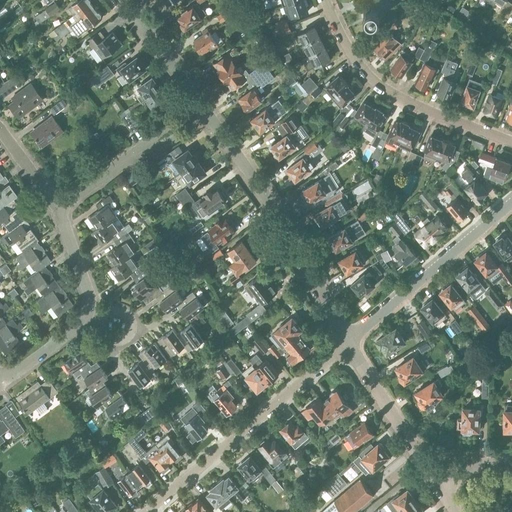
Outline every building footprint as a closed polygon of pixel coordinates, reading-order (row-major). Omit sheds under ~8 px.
[(78,0),(72,5),(72,6),(69,8),(77,19),(92,6),(87,0),(78,0)] [(303,0),(300,0),(287,5),(283,6),(285,13),(287,12),(289,18),(291,17),(308,11),(303,0)] [(490,0),(489,3),(494,6),(497,1),(502,4),(498,11),(503,14),(511,3),(506,0),(490,0)] [(35,17),(40,24),(60,8),(55,2),(40,14),(40,13),(35,17)] [(203,9),(200,9),(196,3),(177,17),(186,30),(205,16),(206,13),(203,9)] [(511,3),(503,14),(508,17),(509,15),(511,16),(511,3)] [(233,14),(232,13),(235,11),(236,12),(239,10),(235,4),(228,8),(227,7),(216,15),(222,22),(233,14)] [(374,5),(372,5),(371,5),(370,6),(369,6),(368,7),(367,7),(366,8),(365,10),(364,11),(364,12),(364,13),(364,14),(364,16),(364,17),(365,19),(366,20),(367,22),(368,22),(369,22),(370,23),(371,23),(373,23),(374,23),(375,23),(376,22),(378,21),(379,20),(380,19),(380,18),(381,17),(381,16),(381,15),(381,14),(381,13),(381,12),(380,10),(379,9),(379,8),(378,8),(377,7),(376,6),(375,6),(374,5)] [(454,8),(450,5),(447,11),(451,13),(452,14),(455,9),(454,8)] [(74,21),(73,21),(66,27),(70,31),(70,30),(71,31),(74,29),(78,34),(80,34),(88,28),(88,27),(101,18),(92,6),(77,19),(74,21)] [(464,20),(466,16),(459,12),(457,15),(464,20)] [(394,13),(387,17),(390,23),(397,19),(394,13)] [(473,21),(466,16),(464,20),(471,25),(473,21)] [(73,21),(71,17),(59,26),(65,34),(70,31),(66,27),(73,21)] [(267,34),(272,32),(288,26),(286,20),(276,24),(265,29),(267,34)] [(395,22),(387,25),(390,31),(397,28),(395,22)] [(65,34),(59,26),(54,30),(58,34),(54,37),(56,41),(60,37),(61,38),(65,34)] [(290,32),(288,26),(272,32),(274,36),(280,34),(280,36),(290,32)] [(318,37),(313,28),(299,35),(294,38),(297,43),(302,41),(304,45),(318,37)] [(204,35),(193,41),(201,53),(211,47),(213,49),(218,46),(207,29),(202,32),(204,35)] [(111,53),(115,50),(114,49),(121,44),(112,32),(102,40),(97,33),(86,42),(91,48),(95,46),(103,57),(110,52),(111,53)] [(389,32),(383,38),(379,34),(370,43),(374,47),(372,49),(377,53),(378,52),(385,58),(400,44),(389,32)] [(324,49),(318,37),(304,45),(310,56),(324,49)] [(501,37),(498,42),(503,46),(506,41),(501,37)] [(429,39),(424,49),(419,58),(425,61),(427,60),(437,43),(429,39)] [(419,58),(424,49),(419,46),(415,53),(411,51),(409,54),(403,50),(400,55),(400,56),(391,69),(394,71),(394,72),(397,75),(398,74),(401,76),(413,58),(412,57),(414,55),(419,58)] [(324,49),(310,56),(302,60),(307,70),(315,66),(317,65),(319,69),(324,66),(325,64),(324,62),(330,59),(324,49)] [(280,57),(283,63),(292,58),(289,52),(280,57)] [(465,73),(472,76),(480,56),(473,53),(465,73)] [(222,77),(236,67),(232,61),(233,60),(228,54),(213,64),(218,70),(217,71),(222,77)] [(120,74),(121,74),(127,82),(145,68),(136,57),(126,64),(124,62),(116,68),(120,74)] [(446,59),(442,69),(447,71),(442,82),(443,83),(438,94),(449,98),(457,78),(452,76),(454,70),(449,68),(452,61),(446,59)] [(434,79),(439,70),(425,63),(423,64),(421,68),(422,68),(415,83),(421,85),(420,86),(425,89),(426,88),(431,77),(434,79)] [(241,73),(236,67),(222,77),(227,84),(231,90),(246,80),(249,84),(247,86),(268,71),(263,64),(248,75),(245,70),(241,73)] [(98,74),(91,79),(97,86),(113,75),(107,67),(98,73),(98,74)] [(497,84),(502,70),(496,67),(490,82),(497,84)] [(246,111),(261,101),(256,94),(259,92),(255,87),(260,84),(262,87),(273,78),(268,71),(247,86),(249,88),(250,88),(251,90),(238,99),(242,105),(242,107),(243,109),(245,109),(246,111)] [(322,81),(318,85),(318,86),(310,93),(315,98),(323,91),(325,93),(327,92),(332,97),(334,95),(348,83),(342,77),(341,78),(339,75),(335,78),(334,76),(329,80),(331,82),(326,86),(322,81)] [(12,77),(0,84),(0,83),(0,91),(15,82),(12,77)] [(131,106),(125,110),(127,113),(132,109),(135,107),(141,102),(160,88),(152,77),(138,87),(139,87),(132,92),(138,102),(132,107),(131,106)] [(310,77),(301,85),(309,94),(310,93),(318,86),(318,85),(310,77)] [(467,84),(460,102),(466,104),(466,105),(471,107),(472,106),(473,107),(477,96),(478,97),(481,89),(483,83),(469,78),(467,84)] [(15,82),(0,91),(0,98),(18,86),(15,82)] [(15,99),(8,104),(17,115),(22,112),(23,113),(30,108),(28,106),(41,97),(30,83),(13,95),(15,99)] [(348,83),(334,95),(343,105),(355,94),(352,90),(353,89),(348,83)] [(160,88),(141,102),(135,107),(139,112),(145,108),(145,106),(149,103),(154,109),(168,99),(160,88)] [(70,102),(78,95),(75,91),(67,98),(70,102)] [(504,99),(497,96),(496,97),(490,94),(484,111),(489,112),(490,115),(493,116),(496,115),(498,114),(500,110),(499,109),(500,106),(501,106),(504,99)] [(67,105),(62,99),(49,109),(54,115),(67,105)] [(260,131),(287,111),(278,100),(252,119),(256,125),(255,128),(257,131),(259,130),(260,131)] [(344,115),(338,123),(343,127),(349,120),(351,121),(353,120),(354,119),(364,125),(376,107),(375,107),(375,108),(370,106),(371,104),(366,101),(365,102),(364,102),(358,111),(352,107),(348,113),(347,112),(345,114),(345,115),(344,115)] [(302,111),(308,106),(304,102),(298,108),(302,111)] [(380,138),(383,133),(383,132),(377,129),(386,115),(382,113),(383,112),(376,107),(364,125),(361,129),(374,137),(370,144),(376,147),(380,138)] [(142,124),(132,109),(127,113),(137,128),(142,124)] [(127,113),(125,110),(119,114),(121,117),(131,132),(137,128),(127,113)] [(344,115),(345,115),(340,112),(332,121),(330,120),(327,124),(334,129),(338,123),(344,115)] [(48,141),(62,131),(51,115),(36,126),(38,128),(31,133),(34,137),(33,138),(34,140),(35,139),(40,145),(47,140),(48,141)] [(281,123),(288,134),(273,145),(271,145),(270,146),(270,147),(271,149),(272,149),(275,152),(274,153),(277,158),(278,157),(279,158),(288,152),(291,152),(293,150),(294,147),(295,146),(303,140),(295,129),(299,126),(291,116),(281,123)] [(380,138),(376,147),(372,153),(378,156),(384,143),(397,149),(398,147),(399,144),(408,124),(401,121),(400,122),(396,120),(389,135),(388,134),(387,135),(383,133),(380,138)] [(409,152),(411,146),(413,147),(420,131),(418,131),(419,129),(413,127),(413,128),(408,126),(409,124),(408,124),(399,144),(398,147),(409,152)] [(437,156),(443,139),(436,137),(436,138),(431,136),(424,153),(425,154),(424,158),(435,162),(437,156)] [(443,139),(437,156),(444,159),(443,162),(446,163),(442,166),(445,171),(456,162),(449,159),(455,145),(451,143),(451,142),(443,139)] [(316,165),(311,159),(313,157),(312,156),(315,155),(312,151),(318,147),(314,142),(304,149),(308,154),(287,169),(295,181),(316,165)] [(196,161),(188,149),(174,159),(169,152),(170,151),(169,150),(153,162),(155,164),(154,166),(161,167),(166,164),(169,165),(172,169),(172,172),(174,176),(182,171),(183,171),(196,161)] [(411,151),(406,161),(413,164),(417,154),(411,151)] [(489,179),(502,184),(506,175),(508,176),(510,171),(508,170),(510,164),(481,153),(478,162),(483,164),(483,165),(486,167),(483,174),(489,179)] [(417,154),(413,164),(410,172),(416,175),(419,166),(420,167),(424,157),(417,154)] [(182,171),(174,176),(182,171),(190,183),(206,172),(198,160),(196,161),(183,171),(182,171)] [(336,161),(319,174),(322,179),(301,191),(308,203),(318,197),(320,201),(333,193),(324,178),(330,174),(329,173),(339,166),(336,161)] [(486,193),(475,180),(471,175),(476,171),(473,167),(469,162),(469,161),(463,166),(466,170),(461,174),(462,175),(462,176),(464,179),(466,179),(470,184),(463,189),(468,194),(469,193),(476,202),(486,193)] [(133,172),(127,176),(133,185),(139,181),(137,179),(133,172)] [(376,188),(381,180),(375,177),(371,179),(376,188)] [(453,193),(456,196),(460,192),(452,183),(448,187),(449,188),(446,191),(450,196),(453,193)] [(0,207),(0,208),(2,206),(17,196),(8,184),(2,189),(0,186),(0,207)] [(180,201),(190,194),(185,188),(176,194),(180,201)] [(201,206),(197,209),(202,216),(225,200),(217,189),(213,192),(211,189),(204,194),(205,194),(194,202),(197,205),(199,203),(201,206)] [(433,211),(438,206),(425,190),(419,195),(433,211)] [(342,192),(327,201),(330,205),(315,214),(319,220),(317,221),(320,226),(321,225),(322,226),(332,220),(334,221),(336,221),(337,219),(337,217),(346,212),(341,203),(346,200),(346,199),(347,197),(347,194),(345,193),(342,193),(342,192)] [(190,194),(180,201),(185,207),(194,200),(190,194)] [(111,218),(116,215),(108,203),(113,200),(110,195),(96,204),(100,209),(88,217),(94,225),(90,228),(92,231),(91,232),(92,231),(93,232),(112,218),(111,218)] [(381,200),(379,195),(378,195),(373,198),(376,203),(381,200)] [(457,198),(454,201),(447,206),(453,214),(453,215),(457,220),(469,210),(466,207),(465,208),(457,198)] [(2,206),(0,208),(0,219),(1,219),(9,230),(23,220),(20,215),(22,214),(16,207),(10,212),(8,209),(6,211),(2,206)] [(370,215),(366,209),(357,215),(361,221),(370,215)] [(149,224),(153,221),(147,212),(142,216),(149,224)] [(398,225),(405,234),(411,229),(404,220),(398,212),(392,216),(398,224),(398,225)] [(116,215),(111,218),(112,218),(93,232),(92,231),(91,232),(100,244),(111,237),(114,241),(132,228),(129,223),(124,227),(116,215)] [(417,215),(413,218),(418,223),(421,220),(422,220),(417,215)] [(425,225),(436,238),(442,233),(441,232),(447,227),(438,216),(432,222),(428,217),(422,222),(424,224),(425,225)] [(29,224),(25,219),(23,220),(9,230),(0,236),(0,239),(3,244),(5,242),(8,246),(15,241),(23,250),(34,242),(38,239),(29,228),(26,230),(24,228),(29,224)] [(201,236),(212,252),(219,248),(216,244),(217,243),(223,239),(224,240),(230,236),(229,234),(233,230),(225,219),(222,221),(221,219),(215,223),(216,225),(208,231),(209,232),(208,233),(208,232),(201,236)] [(202,220),(190,229),(193,233),(205,225),(202,220)] [(329,237),(336,250),(355,239),(351,233),(362,227),(358,220),(329,237)] [(405,244),(401,240),(398,236),(403,232),(395,222),(389,227),(396,236),(392,239),(396,244),(400,249),(395,253),(406,264),(416,255),(406,244),(405,244)] [(436,238),(425,225),(424,224),(422,226),(422,227),(415,234),(416,235),(415,236),(419,240),(420,239),(425,246),(431,241),(432,242),(436,238)] [(132,228),(114,241),(117,245),(106,253),(112,262),(108,265),(110,268),(130,254),(134,252),(130,245),(135,241),(128,232),(132,229),(132,228)] [(511,243),(506,235),(495,243),(508,261),(511,258),(511,243)] [(248,250),(241,241),(227,251),(234,260),(248,250)] [(34,242),(23,250),(14,257),(18,263),(15,265),(19,270),(29,263),(35,271),(50,261),(41,249),(40,250),(34,242)] [(174,246),(171,242),(164,247),(167,251),(174,246)] [(352,253),(339,260),(347,273),(365,262),(356,247),(350,250),(352,253)] [(224,254),(220,249),(211,255),(215,261),(224,254)] [(248,250),(234,260),(235,260),(228,265),(235,274),(228,279),(232,284),(240,278),(237,273),(255,260),(248,250)] [(497,267),(486,252),(476,260),(489,278),(500,270),(503,274),(502,275),(509,284),(511,282),(511,277),(502,264),(497,267)] [(110,268),(118,280),(129,273),(132,277),(146,268),(143,263),(138,266),(130,254),(110,268)] [(198,264),(193,258),(186,263),(191,269),(198,264)] [(385,271),(381,267),(386,263),(383,260),(378,263),(377,262),(373,266),(380,275),(385,271)] [(50,261),(35,271),(22,281),(26,287),(23,289),(27,294),(36,287),(43,295),(52,288),(58,285),(49,273),(48,274),(43,266),(50,261)] [(458,275),(471,292),(481,284),(468,267),(458,275)] [(374,284),(373,284),(377,280),(369,271),(365,274),(364,273),(351,284),(354,288),(353,288),(355,293),(359,295),(365,289),(366,291),(374,284)] [(170,279),(160,286),(150,272),(130,287),(136,296),(138,295),(140,299),(145,295),(149,300),(156,295),(172,283),(170,279)] [(269,281),(267,283),(260,274),(244,286),(251,295),(253,294),(260,303),(276,291),(269,281)] [(172,283),(156,295),(166,310),(176,303),(182,298),(172,283)] [(451,283),(440,291),(454,309),(465,301),(451,283)] [(52,288),(43,295),(36,300),(40,306),(37,308),(41,313),(51,306),(57,315),(72,304),(64,292),(62,293),(57,286),(58,285),(52,288)] [(497,310),(503,305),(490,288),(484,293),(497,310)] [(192,291),(182,298),(176,303),(187,318),(203,306),(192,291)] [(432,297),(422,306),(436,324),(446,316),(432,297)] [(0,301),(0,326),(5,323),(0,316),(0,313),(8,307),(5,303),(2,305),(0,301)] [(474,305),(467,310),(484,332),(491,327),(474,305)] [(246,314),(247,316),(228,330),(233,336),(251,322),(262,313),(257,306),(246,314)] [(29,316),(25,310),(21,312),(26,319),(25,319),(28,323),(32,320),(29,316)] [(511,326),(511,321),(509,314),(492,328),(496,333),(511,326)] [(197,321),(200,326),(206,321),(202,316),(197,321)] [(291,316),(271,333),(280,344),(295,331),(296,331),(300,327),(291,316)] [(12,318),(5,323),(0,326),(0,349),(4,354),(19,343),(12,334),(23,327),(19,322),(16,324),(12,318)] [(450,324),(458,333),(463,329),(455,319),(450,324)] [(417,324),(425,335),(431,331),(423,320),(417,324)] [(191,323),(176,333),(176,334),(184,345),(188,350),(203,339),(191,323)] [(405,331),(401,324),(376,340),(380,347),(382,345),(390,357),(398,352),(394,348),(405,341),(401,334),(405,331)] [(176,334),(176,333),(173,328),(157,339),(169,355),(184,345),(176,334)] [(277,349),(276,348),(271,352),(277,358),(281,354),(282,355),(289,348),(292,351),(288,354),(292,360),(312,343),(307,337),(303,340),(296,331),(295,331),(280,344),(282,345),(277,349)] [(253,341),(263,353),(268,349),(258,337),(253,341)] [(418,347),(421,353),(435,344),(431,339),(418,347)] [(151,368),(166,358),(154,341),(139,353),(143,358),(151,368)] [(226,362),(225,361),(226,360),(216,348),(206,356),(215,368),(219,365),(221,367),(217,370),(223,379),(233,371),(228,364),(226,362)] [(92,364),(91,364),(80,349),(64,361),(75,376),(80,373),(80,372),(92,364)] [(249,359),(252,363),(267,381),(277,372),(266,358),(262,361),(256,354),(249,359)] [(418,354),(396,369),(398,373),(400,379),(405,384),(424,371),(423,369),(427,367),(418,354)] [(143,358),(129,369),(140,385),(155,374),(151,368),(143,358)] [(231,358),(226,362),(228,364),(236,374),(240,370),(231,358)] [(96,360),(91,364),(92,364),(80,372),(80,373),(91,386),(91,387),(102,379),(107,375),(96,360)] [(267,381),(252,363),(242,372),(257,390),(267,381)] [(438,371),(441,377),(451,372),(450,371),(453,369),(451,365),(448,367),(447,365),(438,371)] [(188,378),(184,373),(175,379),(178,384),(183,382),(188,378)] [(434,399),(442,394),(438,386),(442,383),(438,377),(414,392),(418,398),(418,401),(421,406),(425,407),(426,407),(427,409),(437,403),(434,399)] [(91,386),(86,390),(86,391),(83,393),(86,398),(85,399),(92,409),(97,405),(102,401),(113,393),(102,379),(91,387),(91,386)] [(57,391),(49,380),(41,386),(37,381),(17,397),(24,406),(20,409),(25,416),(57,391)] [(218,410),(223,415),(236,404),(230,397),(232,395),(223,384),(216,390),(214,387),(208,391),(222,407),(218,410)] [(118,389),(113,393),(102,401),(113,416),(128,404),(118,389)] [(332,412),(331,412),(334,415),(340,409),(345,415),(353,410),(336,390),(335,391),(335,390),(331,390),(330,392),(330,396),(323,402),(332,412)] [(332,412),(323,402),(319,397),(313,402),(311,402),(308,404),(308,406),(302,411),(308,418),(313,414),(320,422),(331,412),(332,412)] [(0,442),(5,440),(0,433),(0,431),(8,426),(15,436),(24,430),(15,416),(19,413),(11,400),(6,404),(6,405),(0,409),(0,442)] [(462,407),(461,418),(457,418),(457,428),(460,428),(464,432),(470,433),(474,429),(479,429),(480,408),(479,407),(479,403),(473,402),(472,407),(462,407)] [(146,410),(151,417),(157,413),(157,412),(152,406),(146,410)] [(190,434),(194,439),(207,428),(201,421),(204,419),(194,408),(187,414),(190,418),(185,422),(193,432),(190,434)] [(160,424),(166,431),(172,426),(166,419),(160,424)] [(280,429),(294,444),(296,447),(309,436),(299,425),(297,427),(291,419),(280,429)] [(375,433),(366,419),(364,421),(365,422),(359,426),(358,425),(346,433),(354,445),(368,435),(369,437),(375,433)] [(167,433),(155,443),(169,460),(173,457),(175,460),(181,455),(179,452),(172,444),(174,442),(167,433)] [(323,444),(328,450),(341,439),(336,433),(323,444)] [(134,437),(129,442),(139,455),(145,450),(134,437)] [(269,462),(273,467),(288,455),(275,438),(271,441),(269,438),(267,440),(264,439),(261,442),(261,444),(260,446),(271,460),(269,462)] [(139,455),(129,442),(124,446),(134,459),(139,455)] [(356,463),(353,466),(358,471),(361,469),(363,471),(366,474),(373,469),(382,460),(384,463),(391,457),(383,449),(384,448),(383,444),(379,442),(361,457),(359,455),(353,460),(338,473),(338,472),(322,485),(332,496),(347,483),(340,475),(355,462),(356,463)] [(168,466),(166,463),(169,460),(155,443),(145,451),(160,468),(162,471),(168,466)] [(111,464),(118,460),(114,453),(108,457),(111,464)] [(264,464),(260,467),(249,455),(239,464),(245,471),(245,474),(247,477),(249,476),(253,481),(263,473),(271,484),(273,486),(271,488),(275,494),(278,492),(279,493),(283,489),(264,464)] [(324,463),(333,473),(338,469),(329,459),(324,463)] [(128,467),(126,468),(139,485),(142,483),(146,485),(151,482),(149,476),(139,463),(130,470),(128,467)] [(302,464),(297,467),(306,480),(311,476),(302,464)] [(113,481),(104,466),(95,472),(104,487),(113,481)] [(122,472),(124,475),(118,479),(129,493),(133,496),(137,493),(135,488),(139,485),(126,468),(124,470),(122,472)] [(241,483),(238,486),(229,475),(225,478),(224,476),(223,477),(222,476),(216,482),(227,496),(233,490),(241,499),(249,492),(241,483)] [(361,478),(320,511),(353,511),(374,494),(361,478)] [(227,496),(216,482),(211,486),(211,487),(210,488),(211,490),(207,493),(216,504),(217,503),(222,508),(231,500),(227,496)] [(112,508),(112,507),(116,504),(100,485),(95,490),(98,493),(91,499),(102,511),(106,511),(108,511),(109,511),(110,511),(111,511),(112,511),(113,510),(113,509),(113,508),(112,508)] [(393,511),(391,511),(400,511),(416,500),(412,495),(412,493),(410,491),(408,490),(407,489),(400,494),(399,493),(387,502),(393,511)] [(73,511),(77,509),(68,497),(63,501),(71,511),(70,511),(73,511)] [(187,507),(187,508),(189,511),(209,511),(198,498),(193,503),(190,502),(187,505),(187,507)] [(400,511),(423,511),(424,511),(423,511),(424,509),(421,506),(419,506),(416,500),(400,511)]
